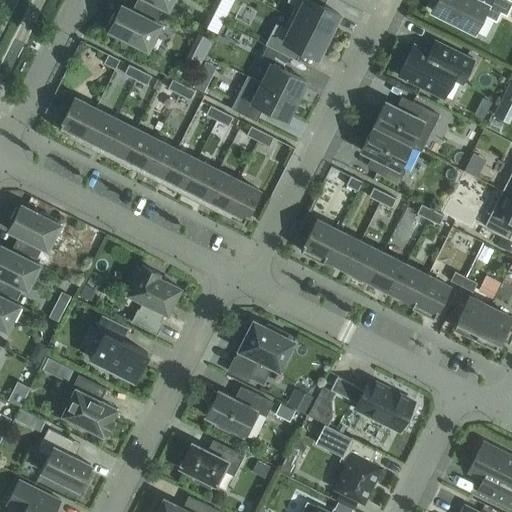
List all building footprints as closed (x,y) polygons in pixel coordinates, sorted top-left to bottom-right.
[(147,49),(160,24),(155,22),(161,10),(140,0),(135,0),(131,10),(120,4),(116,13),(114,12),(108,24),(110,25),(108,30),(147,49)] [(149,0),(167,9),(171,0),(149,0)] [(317,0),(286,0),(286,1),(295,5),(289,16),(328,36),(339,14),(316,3),(317,0)] [(511,2),(511,1),(509,0),(435,0),(431,10),(473,31),(482,14),(495,21),(500,12),(506,15),(511,2)] [(217,33),(230,8),(218,2),(206,28),(217,33)] [(265,44),(267,45),(288,56),(289,56),(295,46),(317,57),(328,36),(289,16),(284,28),(275,23),(265,44)] [(202,35),(198,42),(209,48),(213,40),(202,35)] [(429,52),(413,45),(398,75),(443,97),(452,79),(461,83),(473,59),(435,40),(429,52)] [(270,63),(261,83),(296,100),(306,81),(282,69),(288,56),(267,45),(260,58),(270,63)] [(107,54),(103,63),(114,68),(119,60),(107,54)] [(135,78),(139,69),(127,64),(123,73),(135,78)] [(139,69),(135,78),(146,83),(150,74),(139,69)] [(197,76),(192,86),(203,92),(208,82),(197,76)] [(179,93),(183,84),(171,79),(168,87),(179,93)] [(511,81),(509,80),(492,115),(509,123),(511,116),(511,81)] [(261,83),(251,101),(241,96),(234,109),(256,120),(262,108),(286,120),(296,100),(261,83)] [(183,84),(179,93),(190,98),(194,89),(183,84)] [(78,139),(94,107),(74,97),(58,129),(78,139)] [(385,101),(373,126),(410,145),(420,150),(438,115),(412,101),(406,112),(385,101)] [(216,120),(220,111),(209,105),(205,114),(216,120)] [(477,105),(473,115),(483,120),(487,110),(477,105)] [(99,149),(115,117),(94,107),(78,139),(99,149)] [(220,111),(216,120),(228,125),(232,116),(220,111)] [(120,160),(136,128),(115,117),(99,149),(120,160)] [(157,120),(154,127),(159,130),(163,123),(157,120)] [(257,139),(261,131),(250,126),(246,134),(257,139)] [(410,145),(373,126),(360,150),(382,161),(376,171),(399,183),(405,171),(398,167),(410,145)] [(140,170),(156,138),(136,128),(120,160),(140,170)] [(261,131),(257,139),(269,144),(272,136),(261,131)] [(161,180),(177,148),(156,138),(140,170),(161,180)] [(181,191),(197,159),(177,148),(161,180),(181,191)] [(197,159),(181,191),(202,201),(218,169),(197,159)] [(222,211),(238,179),(218,169),(202,201),(222,211)] [(351,176),(346,185),(357,191),(361,182),(351,176)] [(238,179),(222,211),(243,222),(259,190),(238,179)] [(380,202),(384,192),(373,187),(369,196),(380,202)] [(384,192),(380,202),(391,207),(395,198),(384,192)] [(511,202),(508,210),(495,203),(484,226),(509,238),(511,231),(511,202)] [(42,247),(47,249),(59,224),(51,220),(52,217),(40,211),(39,214),(20,204),(18,208),(16,207),(10,219),(12,220),(7,229),(18,235),(12,246),(36,258),(42,247)] [(428,218),(432,209),(421,204),(417,213),(428,218)] [(432,209),(428,218),(439,223),(443,214),(432,209)] [(322,261),(324,258),(338,230),(316,219),(300,250),(322,261)] [(338,230),(324,258),(346,269),(360,241),(338,230)] [(360,241),(346,269),(368,280),(382,252),(360,241)] [(39,264),(0,244),(0,290),(16,299),(22,287),(26,289),(39,264)] [(382,252),(368,280),(390,292),(404,263),(382,252)] [(404,263),(390,292),(412,303),(427,274),(404,263)] [(167,313),(179,288),(157,276),(158,273),(141,265),(140,268),(136,266),(130,279),(133,281),(127,293),(143,301),(139,310),(137,309),(131,321),(156,334),(163,321),(160,320),(165,312),(167,313)] [(462,285),(466,277),(455,272),(451,280),(462,285)] [(427,274),(412,303),(411,306),(433,317),(449,285),(427,274)] [(466,277),(462,285),(473,290),(477,282),(466,277)] [(85,284),(79,294),(90,300),(95,290),(85,284)] [(19,305),(0,295),(0,330),(1,328),(6,330),(19,305)] [(474,337),(490,306),(468,295),(452,327),(474,337)] [(55,304),(48,316),(57,321),(64,308),(55,304)] [(490,306),(474,337),(495,348),(511,316),(490,306)] [(96,327),(104,331),(90,358),(101,364),(100,367),(120,378),(122,374),(133,380),(147,352),(120,339),(125,328),(102,316),(96,327)] [(263,380),(270,365),(279,370),(294,341),(290,339),(292,336),(278,328),(276,332),(253,320),(247,331),(242,328),(235,343),(240,345),(238,349),(239,350),(235,359),(234,358),(227,370),(247,380),(250,374),(263,380)] [(63,365),(57,377),(66,381),(72,369),(63,365)] [(66,413),(106,433),(113,420),(110,419),(115,408),(99,400),(105,389),(78,375),(72,388),(77,391),(66,413)] [(336,376),(330,389),(335,392),(357,403),(354,407),(399,430),(413,401),(369,379),(363,390),(353,385),(336,376)] [(335,392),(330,389),(322,385),(307,414),(327,425),(332,415),(331,400),(335,392)] [(239,401),(218,390),(217,392),(213,390),(207,402),(211,404),(205,415),(216,421),(214,425),(229,432),(231,428),(247,436),(258,412),(265,416),(272,402),(245,388),(239,401)] [(294,388),(286,403),(306,413),(314,398),(294,388)] [(280,403),(274,413),(289,421),(295,410),(280,403)] [(20,408),(15,419),(40,430),(45,420),(20,408)] [(324,424),(315,442),(341,455),(339,460),(346,464),(334,488),(363,502),(380,467),(369,461),(375,449),(350,437),(324,424)] [(78,489),(90,465),(65,453),(72,440),(48,428),(37,449),(48,455),(41,470),(78,489)] [(511,456),(483,441),(468,471),(482,478),(476,491),(511,508),(511,456)] [(243,455),(222,444),(216,455),(191,442),(190,445),(187,443),(179,458),(183,460),(179,467),(196,476),(194,480),(209,487),(211,484),(214,485),(222,470),(233,475),(243,455)] [(257,460),(251,472),(266,479),(272,467),(257,460)] [(283,462),(278,472),(289,477),(294,467),(283,462)] [(21,511),(53,511),(59,500),(18,479),(6,504),(22,511),(21,511)] [(190,511),(163,498),(162,501),(158,499),(151,511),(219,511),(220,511),(197,500),(190,511)] [(328,511),(316,506),(306,501),(300,511),(328,511)]
